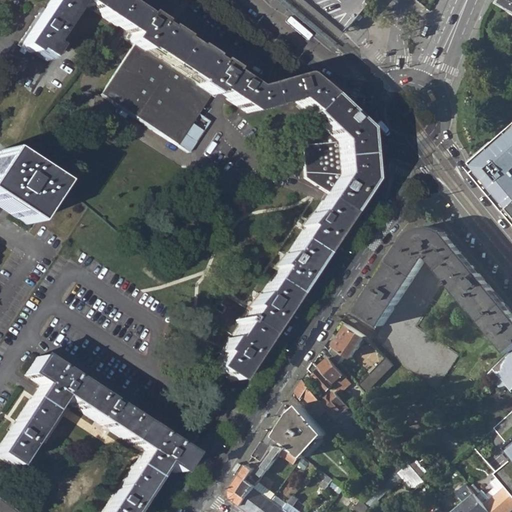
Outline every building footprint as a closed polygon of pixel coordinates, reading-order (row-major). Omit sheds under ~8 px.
[(50,38),(72,4),(74,2),(70,0),(49,0),(40,13),(38,12),(17,45),(28,52),(29,50),(42,59),(50,48),(47,46),(52,39),(50,38)] [(305,116),(306,117),(322,97),(297,77),(249,90),(226,74),(229,69),(214,59),(214,60),(155,20),(142,11),(138,16),(113,0),(70,0),(74,2),(75,0),(125,35),(122,39),(132,46),(99,95),(186,153),(193,142),(181,134),(188,124),(207,96),(210,97),(213,93),(244,113),(290,101),(306,114),(305,116)] [(273,0),(333,50),(336,47),(310,23),(284,1),(283,0),(273,0)] [(369,0),(312,0),(350,30),(363,14),(372,4),(369,1),(369,0)] [(358,132),(322,97),(306,117),(316,127),(305,139),(300,140),(303,180),(326,194),(311,216),(310,215),(301,226),(304,228),(285,256),(284,256),(275,266),(277,268),(259,296),(256,294),(252,298),(254,299),(249,306),(251,308),(248,311),(225,296),(220,304),(225,308),(221,314),(214,309),(206,320),(232,338),(229,342),(226,340),(217,353),(220,355),(211,369),(231,383),(265,331),(362,184),(358,132)] [(181,134),(193,142),(200,132),(188,124),(181,134)] [(510,210),(511,208),(511,131),(472,167),(495,193),(510,210)] [(0,151),(0,208),(24,225),(51,185),(0,151)] [(483,323),(508,353),(511,350),(511,313),(446,235),(442,232),(437,230),(431,229),(426,229),(421,230),(417,231),(413,233),(409,235),(407,238),(359,312),(382,327),(426,259),(429,257),(448,281),(446,283),(449,286),(452,285),(472,310),(473,309),(484,322),(483,323)] [(352,359),(365,338),(347,325),(330,352),(340,364),(346,355),(352,359)] [(511,350),(508,353),(488,374),(502,390),(507,386),(511,391),(511,390),(511,350)] [(33,392),(0,443),(0,459),(10,467),(52,404),(57,397),(141,453),(137,459),(101,511),(127,511),(155,470),(158,465),(171,473),(173,474),(185,456),(35,358),(23,376),(38,385),(33,392)] [(328,358),(317,368),(333,386),(339,393),(350,384),(328,358)] [(385,358),(359,385),(366,393),(393,366),(385,358)] [(327,391),(333,386),(317,368),(313,363),(309,370),(327,391)] [(315,385),(307,374),(303,380),(310,389),(315,385)] [(320,417),(328,411),(310,389),(303,380),(294,393),(300,400),(303,396),(320,417)] [(249,388),(246,386),(240,395),(242,396),(243,397),(249,388)] [(337,419),(336,420),(342,428),(351,437),(357,432),(351,423),(355,420),(347,410),(348,409),(335,393),(324,403),(337,419)] [(301,406),(279,438),(283,441),(303,457),(304,458),(326,435),(301,406)] [(511,411),(494,428),(511,451),(511,460),(496,474),(498,477),(511,493),(511,411)] [(345,441),(351,437),(342,428),(337,432),(345,441)] [(278,448),(283,441),(279,438),(269,431),(262,442),(271,446),(278,448)] [(262,442),(252,456),(261,462),(269,450),(271,446),(262,442)] [(253,471),(246,466),(230,491),(232,499),(238,503),(242,506),(257,485),(278,456),(282,450),(278,448),(271,446),(269,450),(273,452),(257,473),(259,475),(255,482),(251,479),(253,478),(250,475),(253,471)] [(283,450),(282,450),(278,456),(293,466),(297,460),(283,450)] [(422,465),(416,456),(408,463),(415,471),(421,466),(422,465)] [(303,460),(298,466),(308,473),(313,467),(303,460)] [(239,462),(238,461),(232,469),(236,472),(241,464),(239,462)] [(399,461),(385,474),(390,479),(404,467),(399,461)] [(413,492),(425,482),(420,478),(415,471),(408,463),(404,467),(390,479),(382,487),(388,494),(403,480),(413,492)] [(415,471),(420,478),(426,472),(421,466),(415,471)] [(376,482),(376,483),(381,488),(382,487),(390,479),(385,474),(376,482)] [(472,486),(469,488),(474,495),(488,511),(508,511),(511,509),(511,493),(498,477),(490,484),(494,488),(498,493),(489,501),(484,496),(481,492),(479,494),(472,486)] [(371,487),(376,493),(381,488),(376,483),(371,487)] [(261,511),(273,497),(257,485),(242,506),(249,511),(261,511)] [(313,497),(317,501),(320,498),(323,493),(326,489),(322,486),(313,497)] [(461,495),(466,501),(474,495),(469,488),(461,495)] [(484,496),(489,501),(498,493),(494,488),(484,496)] [(348,499),(357,506),(360,501),(351,495),(348,499)] [(466,501),(453,511),(488,511),(474,495),(466,501)] [(280,511),(286,505),(274,496),(273,497),(261,511),(280,511)] [(13,511),(0,501),(0,511),(13,511)] [(357,511),(364,511),(368,508),(364,504),(360,501),(357,506),(354,510),(357,511)] [(299,511),(288,503),(286,505),(280,511),(299,511)]
